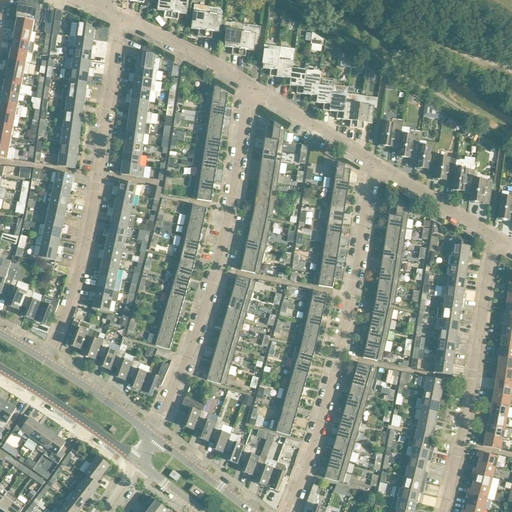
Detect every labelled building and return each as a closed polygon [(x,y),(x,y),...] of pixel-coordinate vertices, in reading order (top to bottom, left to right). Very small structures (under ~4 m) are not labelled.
[(17,0),(15,11),(18,11),(17,18),(34,21),(37,22),(41,3),(33,0),(17,0)] [(164,18),(171,19),(173,0),(158,0),(157,10),(165,11),(164,18)] [(173,0),(171,19),(178,20),(179,14),(187,15),(188,0),(173,0)] [(194,5),(191,29),(199,30),(198,37),(205,38),(209,8),(194,5)] [(209,8),(205,38),(212,39),(213,32),(220,33),(223,16),(222,16),(222,12),(220,9),(209,8)] [(62,11),(56,10),(52,35),(57,35),(59,36),(62,11)] [(34,21),(17,18),(15,24),(13,24),(12,28),(32,32),(34,21)] [(243,24),(225,22),(224,31),(227,32),(225,47),(232,48),(232,55),(238,56),(243,24)] [(70,37),(69,37),(93,40),(95,29),(91,29),(91,25),(78,23),(78,24),(72,23),(70,37)] [(254,51),(256,36),(259,36),(260,27),(243,24),(238,56),(245,57),(246,50),(254,51)] [(14,33),(13,39),(30,42),(32,32),(12,28),(11,32),(14,33)] [(323,46),(324,40),(312,33),(311,45),(323,46)] [(67,48),(97,52),(97,51),(96,51),(97,48),(92,47),(93,40),(69,37),(67,48)] [(35,43),(30,42),(13,39),(11,46),(9,45),(8,49),(28,53),(32,54),(35,43)] [(326,41),(324,48),(332,49),(339,50),(339,49),(335,47),(333,46),(326,41)] [(270,76),(277,77),(280,50),(281,47),(264,45),(263,53),(265,53),(263,69),(270,70),(270,76)] [(151,55),(151,51),(143,47),(141,57),(137,57),(136,68),(157,71),(159,60),(155,59),(155,56),(151,55)] [(73,59),(90,62),(91,55),(96,55),(96,52),(97,52),(67,48),(66,58),(73,59)] [(10,54),(8,60),(26,64),(28,53),(8,49),(7,53),(10,54)] [(280,50),(277,77),(284,78),(283,85),(290,86),(292,68),(293,68),(294,62),(295,50),(288,49),(288,51),(280,50)] [(338,58),(337,66),(343,67),(351,68),(352,57),(339,49),(339,50),(338,58)] [(351,68),(360,69),(361,62),(352,57),(351,68)] [(73,59),(71,70),(94,73),(93,73),(94,69),(89,69),(90,62),(73,59)] [(5,66),(4,70),(28,75),(30,64),(26,64),(8,60),(7,67),(5,66)] [(375,71),(366,65),(365,70),(364,76),(374,77),(375,71)] [(129,77),(129,78),(156,81),(157,71),(136,68),(135,75),(130,74),(130,78),(129,77)] [(292,68),(290,86),(297,87),(296,93),(303,94),(307,70),(293,68),(292,68)] [(64,80),(70,81),(87,83),(88,76),(93,77),(93,73),(94,74),(94,73),(71,70),(65,69),(64,80)] [(25,86),(28,75),(4,70),(3,75),(6,75),(4,82),(22,85),(25,86)] [(307,70),(303,94),(311,95),(310,102),(317,103),(319,85),(319,86),(320,78),(321,73),(319,71),(315,70),(312,71),(307,70)] [(156,81),(129,78),(130,78),(129,82),(134,82),(133,89),(150,92),(154,92),(156,81)] [(396,85),(387,79),(386,84),(385,89),(395,90),(396,85)] [(70,81),(68,91),(91,95),(91,94),(90,94),(91,91),(86,90),(87,83),(70,81)] [(0,87),(0,89),(0,91),(19,95),(22,85),(4,82),(3,88),(0,87)] [(319,85),(317,103),(324,104),(323,110),(330,111),(333,87),(319,86),(319,85)] [(333,87),(330,111),(337,113),(336,119),(343,120),(347,94),(348,94),(349,87),(334,85),(333,87)] [(226,105),(228,94),(221,93),(222,90),(218,88),(217,88),(216,88),(215,88),(215,89),(214,89),(214,90),(214,92),(209,92),(207,102),(226,105)] [(126,99),(149,102),(150,92),(133,89),(132,96),(127,95),(127,99),(126,99)] [(0,91),(0,95),(1,96),(0,103),(23,107),(24,104),(22,102),(18,101),(19,95),(0,91)] [(61,101),(84,105),(85,98),(90,98),(90,95),(91,95),(68,91),(63,91),(61,101)] [(347,94),(343,120),(351,121),(350,128),(357,128),(361,96),(348,94),(347,94)] [(361,96),(357,128),(364,129),(364,123),(372,124),(374,108),(377,108),(378,98),(361,96)] [(32,98),(31,102),(33,105),(36,105),(35,110),(39,110),(41,100),(37,99),(32,98)] [(131,104),(130,111),(147,113),(149,102),(126,99),(126,100),(127,100),(126,103),(131,104)] [(60,112),(65,113),(84,115),(83,115),(84,111),(83,111),(84,105),(61,101),(60,112)] [(206,113),(224,116),(226,105),(207,102),(206,113)] [(0,113),(15,117),(21,118),(23,107),(0,103),(0,113)] [(147,113),(130,111),(129,118),(128,117),(128,121),(127,121),(150,124),(152,114),(147,114),(147,113)] [(0,124),(13,127),(15,117),(0,113),(0,124)] [(64,123),(81,126),(82,119),(83,119),(83,116),(84,116),(84,115),(65,113),(64,123)] [(223,127),(224,116),(206,113),(204,124),(223,127)] [(391,120),(391,124),(383,123),(383,124),(380,145),(381,145),(381,147),(384,147),(385,146),(392,147),(392,148),(399,149),(401,134),(403,121),(391,120)] [(128,125),(127,132),(144,134),(149,135),(150,124),(127,121),(127,122),(128,122),(127,125),(128,125)] [(64,123),(62,134),(81,137),(81,136),(80,136),(81,133),(80,133),(81,126),(64,123)] [(267,128),(265,139),(284,142),(286,131),(284,131),(281,130),(281,129),(281,128),(281,127),(280,126),(274,123),(273,129),(267,128)] [(0,135),(11,138),(13,127),(0,124),(0,135)] [(202,135),(221,138),(223,127),(204,124),(202,135)] [(410,160),(417,160),(419,145),(420,141),(421,132),(409,131),(409,135),(401,134),(399,149),(398,156),(399,157),(399,158),(403,158),(403,157),(411,158),(410,160)] [(144,134),(127,132),(126,139),(125,139),(125,143),(143,145),(144,134)] [(61,145),(78,147),(79,140),(80,140),(80,137),(81,137),(62,134),(61,145)] [(0,135),(0,146),(9,149),(9,148),(11,138),(0,135)] [(219,148),(221,138),(202,135),(201,145),(219,148)] [(492,152),(496,145),(482,137),(478,144),(492,152)] [(265,139),(263,150),(283,153),(284,142),(265,139)] [(428,171),(435,172),(437,157),(439,144),(420,141),(419,145),(417,160),(416,168),(417,168),(417,169),(421,169),(421,168),(429,169),(428,171)] [(125,147),(124,153),(141,156),(143,145),(125,143),(124,142),(124,143),(125,143),(124,147),(125,147)] [(60,150),(59,156),(78,158),(77,158),(78,154),(77,154),(78,147),(61,145),(55,144),(54,148),(56,150),(60,150)] [(199,156),(218,159),(219,148),(201,145),(199,156)] [(0,157),(7,159),(13,160),(15,149),(9,148),(9,149),(0,146),(0,157)] [(263,150),(262,160),(281,163),(283,153),(263,150)] [(122,161),(122,164),(140,166),(141,156),(124,153),(123,161),(122,161)] [(58,166),(75,169),(76,162),(77,162),(77,158),(78,158),(59,156),(58,166)] [(216,170),(218,159),(199,156),(197,167),(216,170)] [(455,168),(456,162),(457,159),(437,157),(435,172),(434,179),(435,179),(435,180),(439,181),(439,179),(447,180),(446,182),(453,183),(455,168)] [(262,160),(260,171),(279,174),(281,163),(262,160)] [(453,183),(452,190),(453,190),(453,191),(457,192),(457,191),(465,192),(464,193),(471,194),(473,179),(475,165),(474,165),(464,163),(456,162),(455,168),(453,183)] [(337,165),(337,168),(332,167),(330,178),(349,181),(351,170),(344,169),(345,166),(341,164),(340,163),(339,163),(338,164),(337,164),(337,165)] [(145,167),(140,166),(122,164),(121,164),(121,165),(122,165),(121,168),(122,168),(121,175),(143,178),(145,167)] [(196,178),(215,181),(216,170),(197,167),(196,178)] [(260,171),(258,182),(277,185),(279,174),(260,171)] [(54,183),(77,188),(76,188),(77,184),(72,183),(74,176),(57,172),(54,183)] [(213,191),(215,181),(196,178),(194,189),(213,191)] [(348,192),(349,181),(330,178),(329,189),(348,192)] [(40,180),(38,180),(32,179),(31,190),(37,191),(40,180)] [(493,182),(473,179),(471,194),(470,201),(471,201),(471,202),(475,203),(475,202),(483,203),(482,204),(489,205),(493,182)] [(112,191),(135,196),(137,185),(120,181),(118,188),(114,187),(113,191),(112,191)] [(27,194),(29,182),(23,182),(21,193),(27,194)] [(258,182),(257,193),(276,196),(277,185),(258,182)] [(54,183),(52,194),(69,198),(71,191),(75,192),(76,188),(77,189),(77,188),(54,183)] [(150,199),(159,201),(161,188),(153,186),(150,199)] [(192,199),(211,202),(213,191),(194,189),(192,199)] [(329,189),(327,200),(346,202),(348,192),(329,189)] [(115,203),(132,206),(135,196),(112,191),(113,191),(112,195),(117,196),(115,203)] [(501,196),(498,218),(499,218),(499,220),(502,220),(503,219),(510,220),(510,221),(511,221),(511,193),(509,193),(509,192),(502,191),(501,196)] [(19,203),(21,203),(26,204),(27,194),(21,193),(19,203)] [(50,204),(72,209),(72,205),(68,204),(69,198),(52,194),(48,193),(46,204),(50,204)] [(257,193),(255,204),(274,207),(276,196),(257,193)] [(391,205),(389,215),(408,218),(410,208),(405,207),(405,205),(405,204),(405,203),(404,203),(398,199),(397,206),(391,205)] [(344,213),(346,202),(327,200),(325,210),(344,213)] [(19,203),(17,214),(23,215),(26,204),(21,203),(19,203)] [(108,212),(130,217),(132,206),(115,203),(114,209),(109,208),(109,212),(108,212)] [(50,204),(47,215),(65,219),(66,212),(71,213),(71,209),(72,210),(72,209),(50,204)] [(255,204),(253,216),(272,219),(272,217),(274,207),(255,204)] [(204,220),(207,209),(188,205),(186,215),(204,220)] [(325,210),(324,221),(343,224),(344,213),(325,210)] [(130,217),(108,212),(108,216),(112,217),(111,224),(128,227),(133,229),(135,218),(130,217)] [(47,215),(45,225),(68,230),(67,230),(68,226),(63,225),(65,219),(47,215)] [(202,230),(204,220),(186,215),(183,226),(202,230)] [(406,229),(408,218),(389,215),(387,226),(406,229)] [(253,216),(253,217),(250,228),(269,232),(271,222),(272,219),(253,216)] [(31,222),(25,220),(23,229),(29,230),(31,222)] [(144,232),(150,233),(153,223),(147,221),(144,232)] [(341,235),(343,224),(324,221),(322,232),(341,235)] [(103,233),(125,238),(128,227),(111,224),(109,230),(105,229),(104,233),(103,233)] [(43,236),(60,240),(62,233),(66,234),(67,231),(68,231),(68,230),(45,225),(43,236)] [(183,226),(181,237),(200,241),(202,230),(183,226)] [(387,226),(386,237),(405,240),(406,229),(387,226)] [(250,228),(248,239),(267,243),(269,232),(250,228)] [(322,232),(320,243),(339,245),(341,235),(322,232)] [(106,245),(123,249),(125,238),(103,233),(104,234),(103,237),(107,238),(106,245)] [(2,238),(1,240),(16,245),(18,237),(14,237),(3,234),(2,238)] [(43,236),(41,247),(63,252),(63,251),(62,251),(63,248),(59,247),(60,240),(43,236)] [(431,236),(429,252),(432,252),(436,253),(438,237),(431,236)] [(197,252),(200,241),(181,237),(179,248),(197,252)] [(386,237),(384,248),(403,251),(405,240),(386,237)] [(248,239),(246,249),(264,254),(267,243),(248,239)] [(446,254),(451,255),(472,258),(472,257),(472,253),(470,251),(470,247),(465,246),(465,243),(462,242),(462,241),(461,241),(461,240),(454,239),(452,239),(450,240),(449,242),(448,244),(446,254)] [(338,256),(339,245),(320,243),(319,253),(338,256)] [(99,254),(98,254),(121,259),(123,249),(106,245),(105,252),(100,251),(99,254)] [(38,257),(55,261),(60,262),(62,260),(62,258),(61,255),(62,252),(63,252),(41,247),(38,257)] [(197,252),(179,248),(176,258),(176,260),(194,264),(195,262),(197,252)] [(384,248),(382,259),(401,262),(403,251),(384,248)] [(246,249),(243,260),(262,264),(264,254),(246,249)] [(319,253),(317,264),(336,267),(338,256),(319,253)] [(103,259),(101,266),(119,270),(121,259),(98,254),(99,255),(98,258),(103,259)] [(445,265),(450,266),(467,269),(468,265),(471,264),(471,259),(472,258),(451,255),(446,254),(445,265)] [(1,267),(0,266),(0,294),(1,294),(2,291),(9,269),(10,266),(11,262),(3,259),(3,260),(1,267)] [(382,259),(381,269),(400,272),(401,262),(382,259)] [(176,260),(176,261),(173,272),(191,277),(194,266),(194,264),(176,260)] [(259,275),(262,264),(243,260),(241,271),(259,275)] [(334,278),(336,267),(317,264),(315,275),(334,278)] [(67,275),(69,268),(55,265),(53,270),(67,275)] [(116,280),(119,270),(101,266),(100,273),(93,272),(93,275),(94,275),(116,280)] [(448,277),(465,279),(467,269),(450,266),(448,277)] [(9,269),(2,291),(8,293),(13,295),(12,298),(9,307),(20,311),(22,306),(23,304),(22,304),(28,290),(29,286),(13,279),(16,272),(15,272),(12,270),(9,269)] [(381,269),(379,280),(398,283),(400,272),(381,269)] [(188,287),(191,277),(173,272),(170,282),(188,287)] [(137,285),(140,274),(134,273),(131,283),(137,285)] [(97,287),(114,291),(116,280),(94,275),(94,276),(95,276),(94,279),(98,280),(97,287)] [(315,275),(314,286),(333,289),(334,278),(315,275)] [(253,292),(256,282),(238,276),(234,287),(253,292)] [(448,277),(447,287),(464,290),(465,279),(448,277)] [(379,280),(377,291),(396,294),(398,283),(379,280)] [(170,282),(166,293),(185,298),(188,287),(170,282)] [(134,295),(137,285),(131,283),(129,294),(134,295)] [(89,293),(88,296),(89,296),(112,301),(118,303),(120,292),(114,291),(97,287),(95,295),(89,293)] [(234,287),(231,297),(250,303),(253,292),(234,287)] [(441,287),(440,297),(445,298),(465,301),(466,294),(463,293),(464,290),(447,287),(441,287)] [(24,317),(34,321),(42,303),(41,303),(31,299),(34,292),(28,290),(22,304),(23,304),(28,306),(24,317)] [(325,306),(327,295),(309,291),(306,302),(325,306)] [(376,302),(375,303),(394,307),(394,306),(395,305),(396,294),(377,291),(376,302)] [(182,308),(185,298),(166,293),(163,303),(182,308)] [(131,306),(134,295),(129,294),(126,304),(127,305),(131,306)] [(42,303),(34,321),(45,325),(51,310),(56,312),(58,306),(53,304),(55,300),(44,296),(41,303),(42,303)] [(92,308),(109,312),(112,301),(89,296),(89,297),(90,297),(89,300),(94,301),(92,308)] [(231,297),(228,308),(247,313),(250,303),(231,297)] [(443,309),(461,311),(461,308),(464,308),(465,301),(445,298),(443,309)] [(323,316),(325,306),(306,302),(304,312),(323,316)] [(163,303),(160,314),(179,319),(182,308),(163,303)] [(373,315),(391,320),(394,307),(375,303),(375,305),(373,315)] [(228,308),(225,318),(244,324),(247,313),(228,308)] [(438,308),(437,319),(459,322),(461,311),(443,309),(438,308)] [(304,312),(302,323),(320,327),(323,316),(304,312)] [(176,329),(179,319),(160,314),(157,324),(176,329)] [(373,315),(370,326),(389,330),(391,320),(373,315)] [(511,316),(505,315),(503,326),(511,326),(511,316)] [(225,318),(222,329),(241,334),(244,324),(225,318)] [(71,346),(81,350),(89,329),(91,325),(74,319),(69,333),(75,335),(71,346)] [(435,329),(440,330),(457,333),(459,322),(437,319),(435,329)] [(318,338),(320,327),(302,323),(299,334),(318,338)] [(157,324),(154,335),(172,340),(176,329),(157,324)] [(370,326),(368,337),(387,341),(389,330),(370,326)] [(511,326),(503,326),(502,336),(511,337),(511,326)] [(85,357),(96,361),(104,340),(103,342),(98,340),(98,339),(98,338),(98,337),(98,336),(98,335),(97,334),(97,333),(96,332),(89,329),(81,350),(84,343),(90,345),(85,357)] [(222,329),(219,339),(238,344),(242,346),(245,335),(241,334),(222,329)] [(440,330),(439,341),(459,344),(459,343),(460,338),(459,338),(457,337),(457,333),(440,330)] [(299,334),(297,346),(315,350),(316,348),(318,338),(299,334)] [(169,350),(172,340),(154,335),(151,345),(169,350)] [(511,337),(502,336),(500,347),(511,348),(511,337)] [(368,337),(366,347),(384,352),(387,341),(368,337)] [(219,339),(216,349),(234,355),(238,344),(219,339)] [(104,340),(96,361),(99,354),(105,356),(100,367),(111,371),(119,350),(118,352),(108,349),(111,342),(104,340)] [(439,341),(437,351),(454,354),(455,350),(458,349),(459,344),(439,341)] [(296,347),(293,358),(311,363),(315,352),(315,350),(297,346),(296,347)] [(382,362),(384,352),(366,347),(363,358),(382,362)] [(511,348),(500,347),(499,358),(511,359),(511,348)] [(154,351),(148,349),(145,357),(152,359),(154,351)] [(216,349),(213,360),(231,365),(234,355),(216,349)] [(115,377),(126,381),(134,360),(133,363),(123,359),(125,352),(119,350),(111,371),(114,364),(120,366),(115,377)] [(171,354),(157,350),(155,355),(169,360),(171,354)] [(437,351),(436,362),(453,365),(454,354),(437,351)] [(308,373),(311,363),(293,358),(290,368),(308,373)] [(511,370),(511,359),(499,358),(497,368),(511,370)] [(134,360),(126,381),(126,382),(129,374),(135,377),(130,388),(141,392),(148,373),(138,370),(140,363),(134,360)] [(228,376),(231,365),(213,360),(210,370),(228,376)] [(434,373),(451,376),(453,365),(436,362),(434,373)] [(148,373),(141,392),(152,396),(155,388),(158,389),(158,390),(159,390),(160,386),(161,387),(170,367),(162,364),(157,377),(148,373)] [(358,364),(355,374),(374,379),(377,369),(358,364)] [(290,368),(287,379),(305,384),(308,373),(290,368)] [(511,370),(497,368),(496,379),(511,381),(511,370)] [(210,370),(207,381),(225,386),(228,376),(210,370)] [(355,374),(352,384),(370,390),(374,379),(355,374)] [(442,392),(444,381),(422,377),(420,388),(442,392)] [(302,394),(305,384),(287,379),(284,389),(302,394)] [(494,390),(494,392),(511,395),(511,394),(511,393),(511,389),(511,381),(496,379),(494,390)] [(352,384),(349,395),(367,400),(370,390),(352,384)] [(423,399),(440,403),(442,392),(420,388),(425,389),(423,399)] [(284,389),(281,400),(299,405),(302,394),(284,389)] [(494,392),(494,393),(492,404),(509,408),(511,397),(511,395),(494,392)] [(349,395),(346,405),(364,411),(367,400),(349,395)] [(245,396),(243,403),(251,405),(253,398),(245,396)] [(185,398),(179,413),(188,416),(184,427),(194,431),(197,425),(202,411),(204,406),(185,398)] [(423,399),(421,410),(438,413),(440,403),(423,399)] [(296,415),(299,405),(281,400),(278,410),(296,415)] [(0,412),(0,427),(3,429),(4,428),(10,431),(16,420),(11,417),(16,409),(6,403),(0,412)] [(492,404),(490,415),(507,418),(509,408),(492,404)] [(346,405),(343,416),(361,421),(364,411),(346,405)] [(278,410),(275,421),(293,426),(296,415),(278,410)] [(421,410),(418,421),(436,424),(438,413),(421,410)] [(202,411),(197,425),(203,427),(202,430),(198,438),(209,442),(211,439),(212,436),(211,436),(216,422),(218,417),(208,413),(202,411)] [(254,426),(257,416),(251,414),(249,424),(254,426)] [(490,415),(487,425),(505,429),(507,418),(490,415)] [(343,416),(340,426),(358,432),(361,421),(343,416)] [(19,422),(12,432),(22,439),(26,434),(30,437),(39,424),(30,418),(24,426),(19,422)] [(290,436),(293,426),(275,421),(272,431),(290,436)] [(433,434),(436,424),(418,421),(416,430),(416,431),(416,434),(433,438),(433,434)] [(216,422),(211,436),(212,436),(217,438),(216,441),(213,450),(224,454),(225,450),(226,448),(226,447),(230,435),(220,431),(223,425),(216,422)] [(35,449),(39,443),(48,430),(39,424),(30,437),(26,442),(35,449)] [(485,436),(503,439),(509,441),(511,430),(505,429),(487,425),(485,436)] [(340,426),(337,437),(355,442),(358,432),(340,426)] [(39,443),(35,449),(44,455),(56,437),(48,430),(39,443)] [(230,435),(226,447),(226,448),(232,450),(231,452),(228,461),(238,465),(239,465),(240,461),(241,459),(245,447),(245,446),(240,444),(241,437),(231,434),(230,435)] [(415,437),(413,447),(430,451),(430,448),(434,449),(436,441),(432,441),(432,439),(433,438),(416,434),(415,436),(415,437)] [(500,450),(503,439),(485,436),(483,447),(500,450)] [(66,443),(56,437),(47,450),(44,455),(58,465),(65,454),(60,451),(66,443)] [(337,437),(334,447),(352,453),(355,442),(337,437)] [(300,442),(286,438),(284,444),(298,449),(300,442)] [(77,454),(84,444),(79,440),(72,450),(77,454)] [(245,447),(241,459),(247,461),(246,463),(242,472),(253,476),(255,473),(256,470),(255,470),(260,458),(255,456),(257,449),(246,445),(245,445),(245,446),(245,447)] [(334,447),(331,458),(349,463),(352,453),(334,447)] [(430,451),(413,447),(410,457),(427,461),(430,462),(432,455),(429,454),(430,451)] [(500,450),(483,447),(483,449),(482,453),(497,457),(498,456),(499,456),(500,453),(500,450)] [(506,458),(499,456),(498,456),(497,457),(482,453),(478,452),(477,457),(480,458),(478,463),(495,468),(497,462),(503,464),(504,463),(505,458),(506,458)] [(91,465),(103,475),(110,466),(98,456),(91,465)] [(260,458),(255,470),(256,470),(261,472),(260,475),(257,484),(268,488),(275,469),(277,462),(267,459),(260,456),(260,458)] [(404,456),(401,466),(407,468),(424,472),(427,461),(410,457),(404,456)] [(26,460),(24,464),(33,470),(37,465),(37,464),(28,458),(26,460)] [(331,458),(328,468),(346,473),(349,463),(331,458)] [(275,469),(268,488),(278,492),(287,469),(285,466),(278,463),(276,470),(275,469)] [(495,468),(478,463),(477,469),(474,468),(473,473),(492,478),(495,468)] [(37,465),(33,470),(38,474),(42,469),(37,465)] [(91,465),(84,474),(100,486),(100,485),(97,483),(103,475),(91,465)] [(59,468),(53,477),(57,479),(63,471),(59,468)] [(343,484),(346,473),(328,468),(325,479),(343,484)] [(407,468),(405,478),(425,483),(427,476),(426,476),(427,473),(428,473),(424,472),(407,468)] [(181,476),(173,471),(171,474),(169,476),(176,482),(179,478),(181,476)] [(492,478),(473,473),(471,478),(474,479),(473,484),(490,489),(492,478)] [(34,474),(31,478),(43,486),(45,482),(34,474)] [(93,494),(100,486),(84,474),(87,476),(81,485),(93,494)] [(51,480),(46,486),(50,488),(57,479),(53,477),(51,480)] [(405,478),(402,489),(419,493),(422,494),(423,493),(422,493),(422,490),(423,491),(425,483),(405,478)] [(69,489),(74,493),(87,503),(93,494),(81,485),(76,481),(69,489)] [(384,484),(380,483),(378,494),(385,495),(387,485),(384,484)] [(304,509),(303,511),(325,511),(326,509),(315,505),(316,504),(318,494),(317,494),(319,486),(313,484),(307,502),(306,502),(304,509)] [(490,489),(473,484),(471,490),(468,489),(467,494),(487,499),(490,489)] [(189,491),(195,495),(198,498),(201,500),(206,494),(194,485),(189,491)] [(336,485),(333,492),(340,494),(343,487),(336,485)] [(43,497),(50,488),(46,486),(40,494),(43,497)] [(393,498),(394,498),(416,503),(419,493),(402,489),(396,487),(393,498)] [(32,490),(27,497),(31,500),(36,494),(32,490)] [(6,511),(16,499),(8,492),(0,503),(0,509),(3,511),(6,511)] [(74,493),(67,502),(80,511),(87,503),(74,493)] [(487,499),(467,494),(466,499),(469,499),(467,505),(484,510),(487,499)] [(166,511),(168,510),(167,510),(152,498),(145,507),(152,511),(166,511)] [(391,508),(397,510),(405,511),(414,511),(416,503),(394,498),(391,508)] [(16,499),(6,511),(20,511),(26,505),(16,499)] [(63,511),(79,511),(80,511),(67,502),(61,510),(63,511)]
